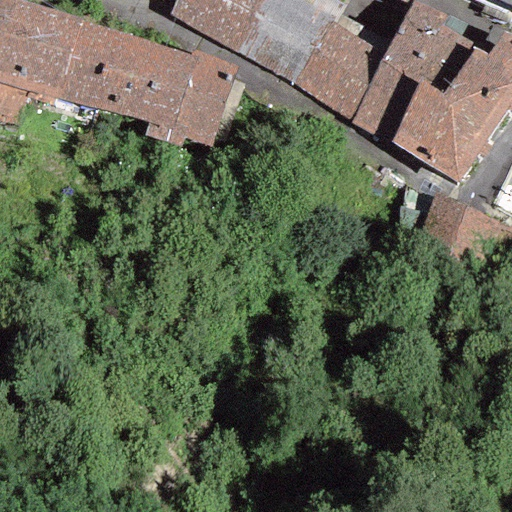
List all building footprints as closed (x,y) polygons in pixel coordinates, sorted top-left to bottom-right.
[(147,0),(113,0),(142,10),(147,0)] [(415,65),(298,0),(189,0),(176,24),(478,192),(511,131),(511,71),(435,28),(415,65)] [(418,0),(392,0),(415,9),(418,0)] [(511,0),(453,0),(511,23),(511,0)] [(189,68),(0,12),(0,86),(215,150),(238,72),(192,58),(189,68)] [(493,250),(494,210),(430,207),(429,247),(493,250)]
